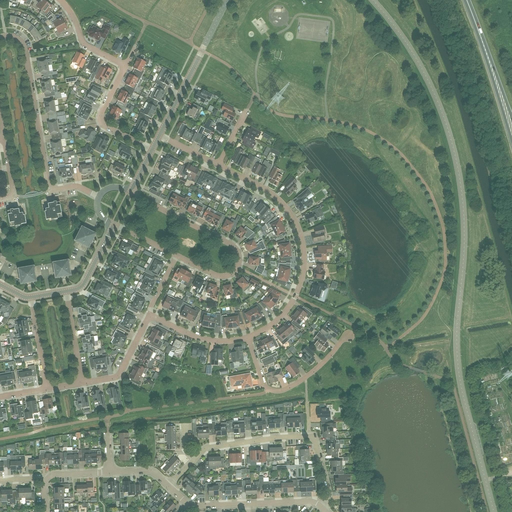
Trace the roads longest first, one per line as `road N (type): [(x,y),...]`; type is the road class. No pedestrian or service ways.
road 1 (unclassified): [(493,511),(457,365),(464,241),(450,138),(423,72),(373,0)]
road 2 (residential): [(249,336),(280,317),(296,295),(303,246),(276,198),(220,165)]
road 3 (residential): [(0,39),(24,45),(49,189),(76,186),(99,197)]
road 4 (residential): [(130,192),(232,244),(239,259),(226,276),(176,255)]
road 5 (residential): [(351,332),(317,369),(275,392),(263,384),(249,336)]
road 6 (residential): [(151,150),(100,120),(125,65)]
